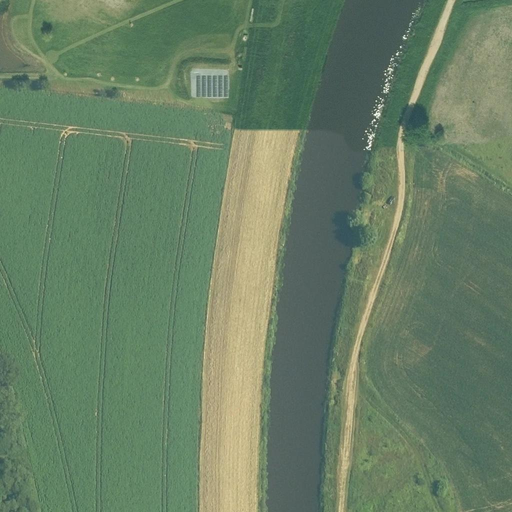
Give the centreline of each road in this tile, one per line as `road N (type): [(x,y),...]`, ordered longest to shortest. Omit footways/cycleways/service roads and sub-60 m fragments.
road 1 (track): [(336,511),(358,340)]
road 2 (track): [(441,511),(407,439),(352,386)]
